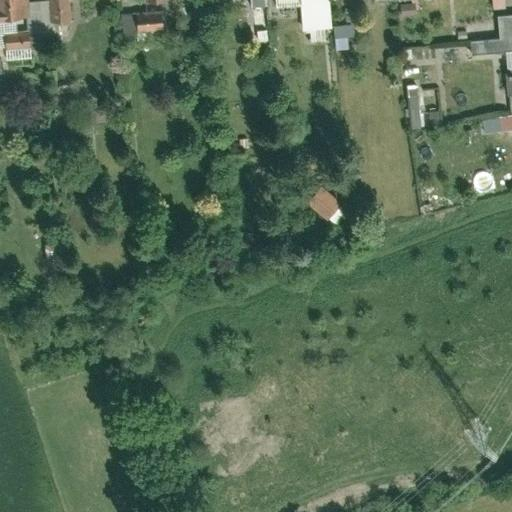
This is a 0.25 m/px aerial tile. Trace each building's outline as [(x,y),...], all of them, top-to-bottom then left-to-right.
[(0,0),(0,32),(31,29),(28,0),(0,0)] [(126,12),(127,33),(172,31),(171,10),(126,12)] [(511,13),(503,14),(504,38),(476,39),(476,52),(511,49),(511,13)] [(353,23),(338,24),(339,47),(355,46),(353,23)] [(414,86),(416,127),(425,127),(424,85),(414,86)] [(326,188),(313,204),(333,220),(346,205),(326,188)]
